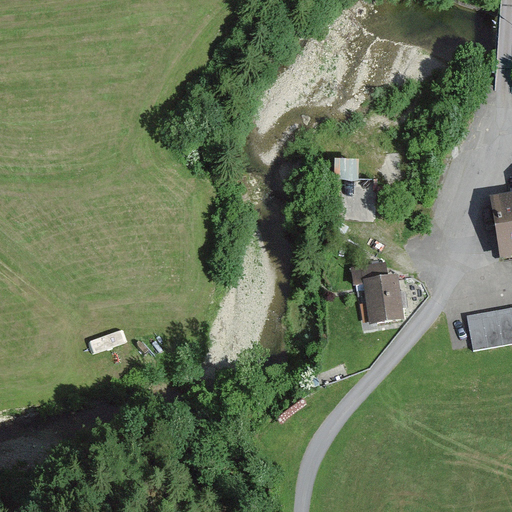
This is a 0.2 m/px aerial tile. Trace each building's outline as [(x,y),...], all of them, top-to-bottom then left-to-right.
[(337,146),(337,167),(361,167),(361,146),(337,146)] [(372,210),(373,169),(340,168),(339,209),(372,210)] [(511,202),(490,206),(500,268),(511,266),(511,202)] [(398,276),(348,285),(357,332),(407,323),(398,276)] [(511,310),(467,319),(473,354),(511,347),(511,310)]
